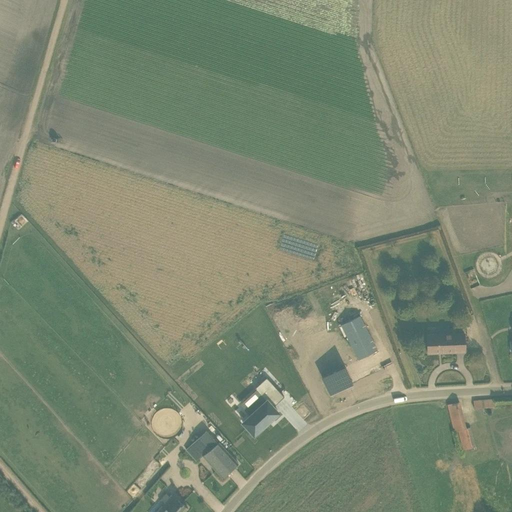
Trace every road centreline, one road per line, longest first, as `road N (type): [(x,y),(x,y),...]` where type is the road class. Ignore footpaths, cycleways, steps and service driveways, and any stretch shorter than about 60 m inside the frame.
road 1 (unclassified): [(226,511),(290,448),(356,409),(511,390)]
road 2 (track): [(0,225),(64,0)]
